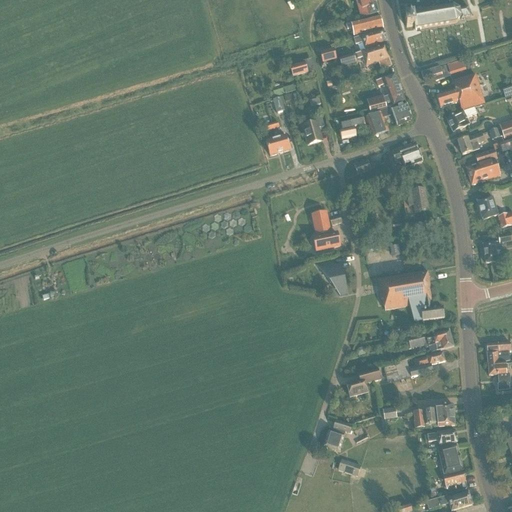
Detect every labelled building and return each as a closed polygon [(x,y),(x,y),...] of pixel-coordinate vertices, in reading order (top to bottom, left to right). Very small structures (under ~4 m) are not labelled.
[(355,0),(361,19),(378,14),(374,0),(355,0)] [(464,18),(469,17),(468,8),(459,9),(452,6),(412,13),(412,17),(404,18),(406,28),(414,27),(414,30),(456,23),(460,19),(461,21),(464,20),(464,18)] [(379,17),(346,25),(347,30),(351,29),(353,37),(383,29),(379,17)] [(364,50),(377,47),(376,45),(386,42),(383,30),(354,39),(355,45),(362,43),(364,50)] [(377,47),(377,48),(360,52),(360,53),(356,54),(357,59),(362,58),(365,67),(377,64),(378,68),(380,68),(380,70),(390,67),(384,46),(387,46),(386,42),(376,45),(377,47)] [(333,50),(320,54),(322,64),(336,60),(333,50)] [(341,65),(355,60),(353,54),(339,59),(341,65)] [(448,72),(471,65),(469,57),(446,64),(448,72)] [(304,62),(296,65),(290,66),(293,78),(307,74),(304,62)] [(449,77),(445,65),(440,67),(444,79),(449,77)] [(431,83),(442,80),(440,75),(437,76),(435,68),(421,73),(423,81),(430,79),(431,83)] [(385,110),(391,108),(392,108),(405,103),(394,75),(382,79),(385,89),(388,97),(383,99),(383,97),(366,101),(370,115),(379,112),(385,110)] [(484,104),(475,77),(472,76),(452,83),(455,91),(436,97),(440,109),(458,102),(461,112),(484,104)] [(285,95),(295,92),(294,86),(284,89),(283,85),(272,88),(273,92),(271,93),(272,98),(275,97),(275,98),(285,94),(285,95)] [(511,86),(502,90),(505,98),(511,95),(511,86)] [(391,108),(385,110),(379,112),(380,114),(366,118),(373,138),(388,132),(383,119),(392,116),(396,127),(409,123),(411,119),(406,105),(391,110),(391,108)] [(466,120),(477,115),(474,109),(462,114),(457,117),(456,116),(446,121),(452,134),(462,129),(462,128),(468,125),(466,120)] [(308,146),(322,142),(319,128),(324,127),(322,117),(316,119),(317,123),(303,127),(308,146)] [(356,137),(354,129),(365,126),(363,119),(351,122),(351,121),(340,124),(342,131),(339,132),(341,141),(356,137)] [(511,121),(499,126),(504,141),(511,138),(511,121)] [(497,130),(489,132),(492,141),(495,140),(500,138),(497,130)] [(469,148),(484,143),(481,135),(457,143),(462,156),(471,153),(469,148)] [(290,151),(285,136),(276,139),(280,154),(290,151)] [(276,139),(275,139),(266,142),(270,157),(280,154),(276,139)] [(502,154),(511,150),(511,140),(499,145),(502,154)] [(405,169),(422,163),(418,152),(417,152),(415,144),(391,153),(396,165),(402,162),(405,169)] [(472,186),(500,177),(495,160),(497,160),(494,151),(475,157),(478,166),(466,169),(472,186)] [(358,175),(370,171),(367,162),(354,167),(358,175)] [(414,215),(428,212),(425,190),(418,191),(417,185),(407,187),(408,193),(411,192),(414,215)] [(386,188),(375,191),(377,198),(387,195),(386,188)] [(482,221),(498,216),(492,198),(477,203),(482,221)] [(330,233),(325,213),(312,216),(316,236),(330,233)] [(511,214),(507,215),(499,218),(502,229),(511,226),(511,214)] [(342,223),(340,216),(330,219),(332,226),(342,223)] [(421,223),(409,225),(410,233),(422,231),(421,223)] [(329,235),(313,238),(316,252),(339,247),(337,235),(330,237),(329,235)] [(511,240),(511,235),(509,235),(498,237),(499,244),(505,243),(506,250),(511,248),(511,240)] [(495,253),(500,252),(499,243),(482,246),(485,265),(497,263),(495,253)] [(398,246),(390,248),(392,257),(400,256),(398,246)] [(362,248),(363,260),(376,258),(374,247),(362,248)] [(343,273),(347,295),(348,295),(342,269),(335,270),(343,273)] [(343,273),(335,270),(319,274),(340,301),(348,300),(347,295),(343,273)] [(430,289),(426,271),(377,281),(380,300),(382,300),(384,310),(410,306),(414,322),(422,321),(442,318),(441,307),(431,308),(430,300),(429,290),(430,289)] [(437,352),(452,347),(447,331),(432,335),(433,339),(426,341),(428,348),(435,346),(437,352)] [(425,346),(422,334),(407,338),(410,350),(425,346)] [(510,362),(509,353),(511,352),(510,344),(486,346),(488,365),(502,364),(510,362)] [(431,366),(444,363),(441,353),(415,361),(417,370),(409,372),(406,361),(383,367),(387,382),(393,381),(394,383),(433,372),(431,366)] [(502,364),(488,365),(489,377),(497,376),(498,386),(510,385),(509,375),(506,376),(506,368),(511,366),(511,361),(510,362),(502,364)] [(357,375),(359,381),(346,385),(349,397),(367,393),(365,385),(381,381),(377,369),(357,375)] [(414,422),(415,430),(431,428),(431,429),(439,428),(439,429),(444,429),(444,428),(454,426),(452,405),(435,407),(435,410),(413,412),(414,422)] [(396,419),(395,409),(382,411),(384,421),(396,419)] [(349,434),(352,427),(335,422),(332,429),(334,430),(333,433),(328,432),(323,447),(339,452),(344,433),(349,434)] [(438,445),(456,443),(454,431),(437,434),(427,436),(428,442),(437,441),(438,445)] [(444,475),(462,471),(456,447),(438,452),(444,475)] [(338,471),(351,475),(354,464),(341,460),(338,471)] [(354,464),(351,475),(358,477),(361,466),(354,464)] [(462,472),(443,477),(445,487),(461,483),(465,482),(462,472)] [(451,511),(472,505),(468,492),(447,499),(447,497),(426,504),(429,511),(448,504),(451,511)]
